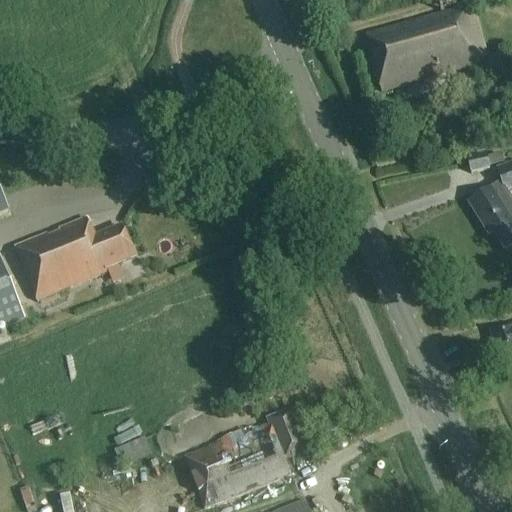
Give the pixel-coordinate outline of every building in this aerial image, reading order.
[(365,38),(381,93),(478,66),(477,61),(483,59),(469,12),(463,13),(462,10),(365,38)] [(471,175),(489,170),(486,157),(467,161),(471,175)] [(488,237),(493,234),(504,251),(511,245),(511,201),(506,193),(511,191),(511,164),(496,170),(501,184),(468,205),(488,237)] [(0,192),(0,216),(8,213),(0,192)] [(11,253),(0,257),(0,256),(0,330),(26,319),(22,311),(34,306),(107,276),(105,271),(134,259),(121,228),(94,240),(86,222),(11,253)] [(9,327),(15,341),(89,309),(83,295),(9,327)] [(511,326),(488,333),(496,361),(511,356),(511,326)] [(306,453),(291,414),(268,423),(269,426),(184,459),(204,511),(290,478),(284,462),(306,453)] [(152,458),(145,439),(114,452),(121,471),(152,458)] [(95,479),(76,479),(76,489),(96,489),(95,479)] [(97,506),(98,511),(109,511),(103,487),(77,493),(81,510),(97,506)] [(307,511),(304,503),(282,511),(307,511)]
